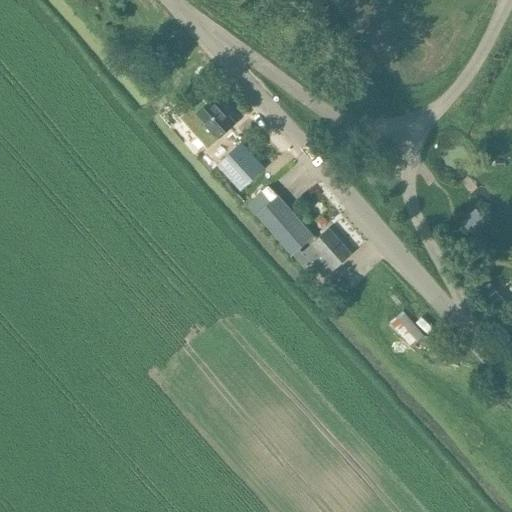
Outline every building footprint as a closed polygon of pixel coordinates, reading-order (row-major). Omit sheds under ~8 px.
[(197,112),(198,113),(189,121),(201,134),(209,126),(219,138),(236,123),(214,98),(197,112)] [(218,164),(241,189),(265,166),(242,142),(218,164)] [(248,205),(303,267),(311,260),(325,276),(335,267),(336,268),(352,253),(329,227),(303,250),(301,248),(314,236),(269,186),(248,205)] [(480,245),(494,233),(495,232),(476,209),(461,222),(480,245)] [(474,286),(499,315),(510,306),(485,277),(474,286)] [(339,278),(325,290),(332,299),(347,287),(339,278)] [(390,322),(412,346),(424,334),(402,311),(390,322)]
